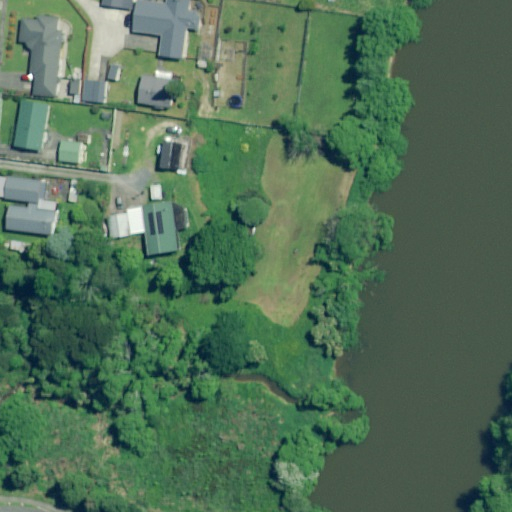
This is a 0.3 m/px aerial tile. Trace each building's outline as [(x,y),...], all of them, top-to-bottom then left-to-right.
[(137,0),(107,0),(107,5),(136,9),(137,0)] [(198,1),(187,0),(171,0),(171,3),(142,0),(138,32),(167,35),(165,56),(191,59),(194,29),(204,30),(206,14),(197,13),(198,1)] [(60,97),(67,35),(71,36),(72,24),(63,23),(63,18),(41,15),(40,20),(26,19),(23,43),(30,44),(36,51),(33,75),(39,76),(36,95),(60,97)] [(223,45),(206,42),(202,67),(219,70),(223,45)] [(125,65),(116,63),(113,79),(122,81),(125,65)] [(183,81),(177,79),(179,74),(162,70),(160,77),(149,75),(143,103),(160,107),(159,110),(170,112),(171,109),(183,112),(186,95),(180,93),(183,81)] [(79,81),(77,100),(77,102),(84,103),(84,101),(108,103),(110,84),(79,81)] [(54,105),(25,101),(19,147),(48,151),(54,105)] [(118,108),(105,106),(104,115),(117,117),(118,108)] [(64,161),(83,163),(85,147),(86,141),(93,141),(94,134),(81,132),(80,143),(66,141),(64,161)] [(60,211),(48,210),(49,202),(57,203),(59,184),(0,176),(0,197),(32,201),(32,207),(14,204),(10,230),(57,236),(60,211)] [(82,180),(73,179),(71,202),(80,203),(82,180)] [(190,228),(186,201),(147,207),(154,255),(183,251),(180,229),(190,228)] [(109,239),(134,236),(132,225),(131,214),(107,216),(109,239)] [(32,244),(7,239),(4,250),(30,255),(32,244)]
